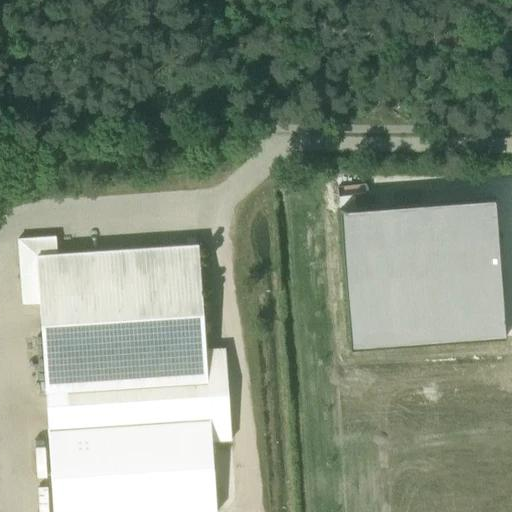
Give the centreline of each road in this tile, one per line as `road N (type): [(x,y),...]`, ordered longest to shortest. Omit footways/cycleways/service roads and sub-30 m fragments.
road 1 (track): [(511,53),(216,0)]
road 2 (unknown): [(229,215),(256,511)]
road 3 (unclassified): [(249,144),(511,144)]
road 4 (unknown): [(229,215),(16,215),(0,237)]
road 5 (track): [(276,16),(268,144)]
